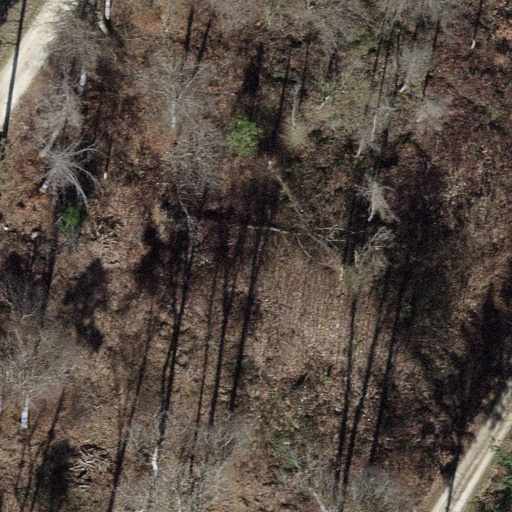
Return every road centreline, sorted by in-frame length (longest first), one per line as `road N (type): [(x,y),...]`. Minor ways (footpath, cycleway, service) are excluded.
road 1 (track): [(448,511),(511,400)]
road 2 (track): [(0,104),(71,0)]
